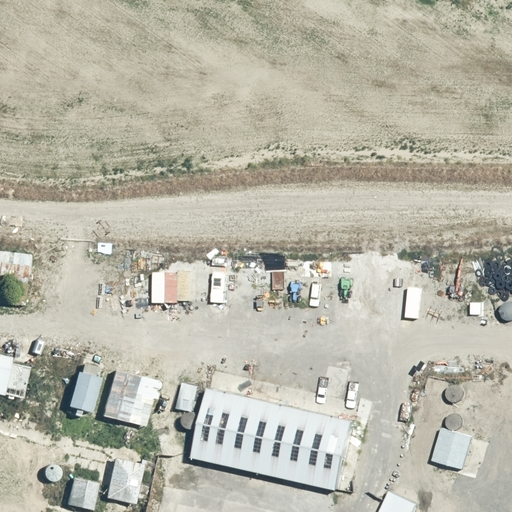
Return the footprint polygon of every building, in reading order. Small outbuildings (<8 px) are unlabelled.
[(36,259),(0,251),(0,305),(0,304),(27,309),(36,259)] [(396,275),(373,272),(368,317),(391,320),(396,275)] [(0,392),(25,397),(32,361),(0,355),(0,392)] [(161,382),(114,371),(103,419),(147,428),(153,399),(156,400),(161,382)] [(88,414),(92,415),(102,381),(78,374),(68,409),(88,414)] [(193,455),(341,490),(357,421),(209,387),(193,455)] [(59,399),(46,397),(43,418),(56,420),(59,399)] [(451,406),(423,399),(417,422),(445,429),(451,406)] [(475,438),(446,429),(435,462),(465,471),(475,438)] [(48,441),(0,430),(0,489),(2,490),(1,497),(30,503),(37,466),(43,467),(48,441)] [(133,507),(144,462),(116,455),(105,500),(133,507)] [(100,483),(73,479),(68,506),(95,510),(100,483)] [(416,511),(421,504),(391,491),(382,511),(416,511)]
